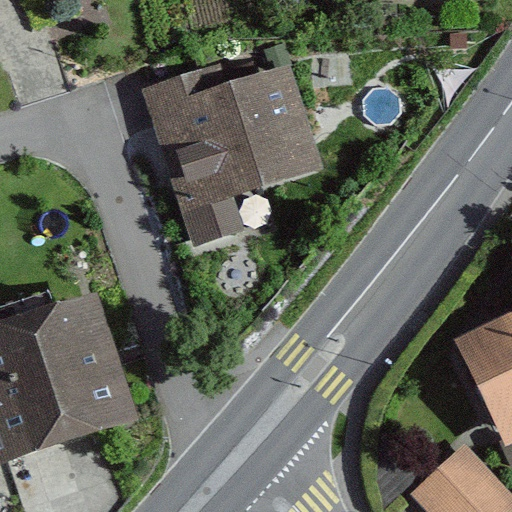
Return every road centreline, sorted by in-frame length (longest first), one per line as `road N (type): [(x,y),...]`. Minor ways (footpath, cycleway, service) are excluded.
road 1 (residential): [(0,140),(29,131),(85,135),(124,184),(183,357),(268,430)]
road 2 (tertiary): [(511,98),(268,430)]
